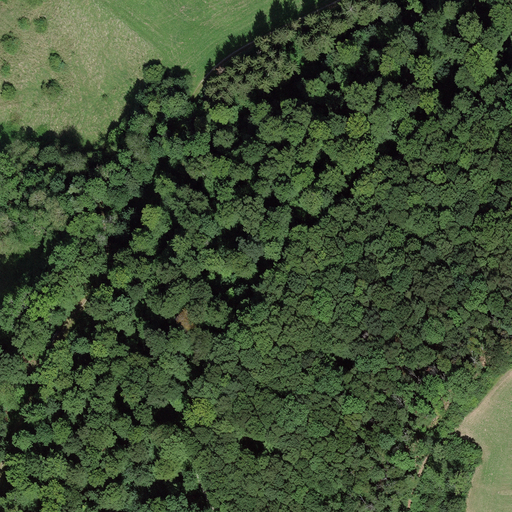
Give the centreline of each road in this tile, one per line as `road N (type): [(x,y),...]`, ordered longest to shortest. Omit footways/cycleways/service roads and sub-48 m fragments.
road 1 (track): [(0,470),(65,330),(151,208),(206,77),(232,54),(343,0)]
road 2 (track): [(511,83),(388,163),(329,214),(244,311)]
road 3 (track): [(263,287),(303,273),(511,135)]
road 4 (track): [(244,311),(211,364),(195,426),(211,511)]
